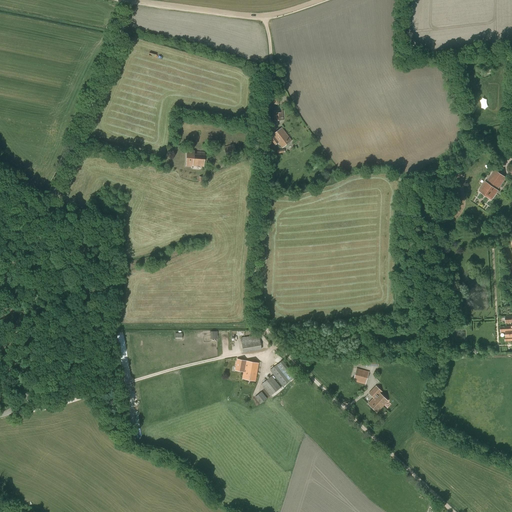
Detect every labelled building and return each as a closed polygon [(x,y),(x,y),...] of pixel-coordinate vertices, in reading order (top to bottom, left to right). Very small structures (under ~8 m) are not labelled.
[(274,121),(283,121),(283,110),(273,110),(274,121)] [(281,128),(269,138),(275,145),(278,143),(282,148),(291,141),(281,128)] [(224,147),(227,158),(237,155),(234,144),(224,147)] [(187,151),(186,165),(203,167),(204,153),(194,152),(194,151),(187,151)] [(479,191),(491,200),(498,191),(497,190),(506,178),(494,170),(486,182),(479,191)] [(505,332),(506,337),(505,337),(505,341),(511,341),(511,316),(505,317),(505,323),(511,323),(511,326),(500,327),(501,332),(505,332)] [(261,350),(259,335),(241,338),(243,353),(261,350)] [(235,370),(243,372),(245,361),(237,359),(235,370)] [(245,361),(243,372),(242,379),(255,381),(258,363),(245,361)] [(280,362),(269,370),(282,387),(293,378),(280,362)] [(353,381),(365,384),(369,372),(356,368),(353,381)] [(271,376),(261,384),(270,396),(281,388),(271,376)] [(371,396),(373,398),(382,407),(388,401),(380,394),(382,392),(376,386),(368,394),(371,396)] [(267,399),(261,392),(254,397),(260,404),(267,399)] [(382,407),(373,398),(368,404),(377,413),(382,407)]
